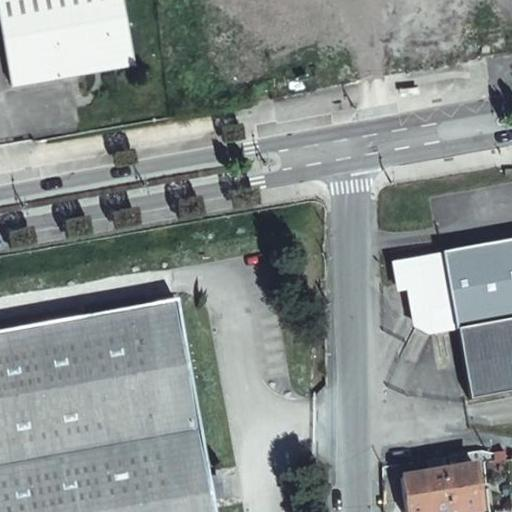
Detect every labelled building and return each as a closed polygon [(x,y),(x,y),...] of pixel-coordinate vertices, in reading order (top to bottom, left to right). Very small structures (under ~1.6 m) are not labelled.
[(118,0),(0,0),(0,44),(7,84),(130,63),(118,0)] [(370,0),(376,56),(443,49),(437,0),(370,0)] [(511,243),(442,256),(457,332),(471,402),(511,394),(511,243)] [(457,332),(442,256),(390,265),(394,286),(422,281),(433,336),(457,332)] [(0,511),(212,511),(175,304),(0,335),(0,511)] [(501,455),(493,457),(495,466),(503,465),(501,455)] [(473,468),(450,471),(451,511),(477,511),(479,511),(473,468)] [(451,511),(450,471),(398,479),(402,511),(451,511)]
